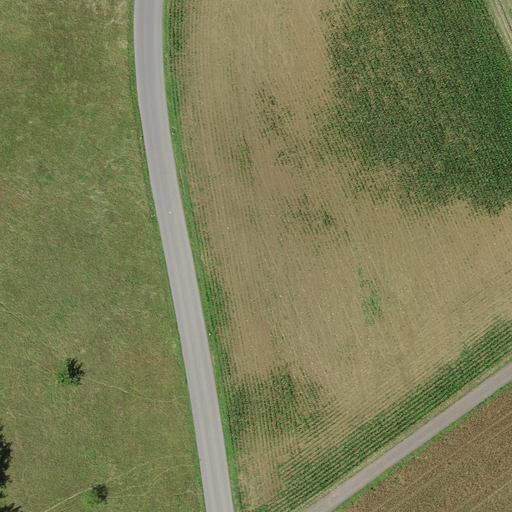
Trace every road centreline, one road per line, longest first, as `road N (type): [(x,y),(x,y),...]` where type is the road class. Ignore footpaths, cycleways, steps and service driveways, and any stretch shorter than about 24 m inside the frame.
road 1 (tertiary): [(220,511),(151,95),(149,0)]
road 2 (track): [(314,511),(511,367)]
